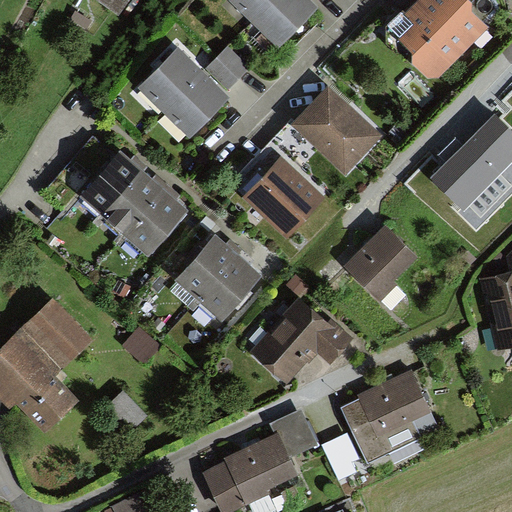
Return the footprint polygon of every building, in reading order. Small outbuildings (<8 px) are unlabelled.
[(95,0),(117,15),(128,0),(95,0)] [(232,0),(254,22),(276,0),(232,0)] [(319,8),(310,0),(276,0),(254,22),(278,48),(319,8)] [(428,71),(442,72),(491,21),(471,2),(471,0),(409,0),(390,19),(414,43),(413,56),(428,71)] [(251,67),(229,46),(207,69),(228,90),(251,67)] [(140,88),(166,113),(206,72),(180,47),(140,88)] [(230,95),(206,72),(166,113),(190,136),(230,95)] [(329,86),(292,125),(346,175),(383,136),(329,86)] [(511,129),(495,112),(430,176),(464,209),(468,205),(481,218),(511,186),(499,174),(511,160),(511,129)] [(81,196),(104,215),(143,169),(120,150),(81,196)] [(244,199),(286,239),(325,198),(282,158),(244,199)] [(165,188),(143,169),(104,215),(125,234),(165,188)] [(189,209),(165,188),(125,234),(149,255),(189,209)] [(380,232),(345,267),(380,302),(396,285),(394,283),(419,258),(387,225),(380,232)] [(215,234),(174,281),(222,321),(261,276),(247,263),(229,246),(215,234)] [(511,262),(479,271),(497,347),(511,343),(511,262)] [(309,287),(296,275),(287,284),(300,296),(309,287)] [(131,285),(119,280),(113,292),(125,298),(131,285)] [(54,297),(0,348),(0,400),(8,409),(16,401),(28,413),(46,432),(79,401),(56,377),(95,340),(54,297)] [(300,297),(252,352),(287,383),(306,361),(309,364),(318,354),(331,365),(356,336),(332,316),(327,320),(300,297)] [(122,345),(142,362),(158,345),(138,327),(122,345)] [(360,400),(343,408),(369,463),(438,431),(410,371),(358,395),(360,400)] [(132,432),(147,418),(124,391),(108,405),(132,432)] [(225,458),(205,468),(225,511),(272,489),(269,484),(299,470),(291,454),(318,442),(301,407),(272,421),(276,429),(225,454),(225,458)] [(151,486),(112,505),(115,511),(152,511),(162,507),(151,486)]
